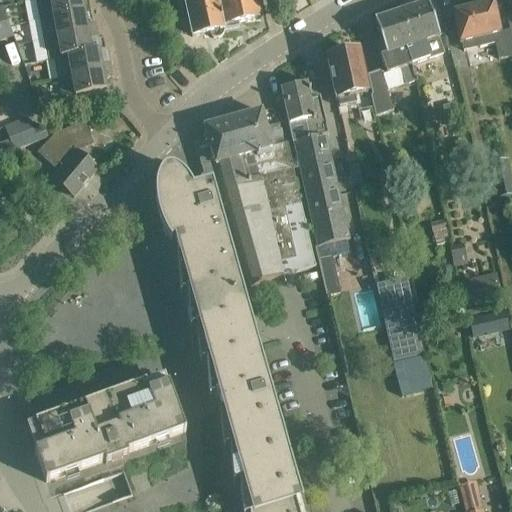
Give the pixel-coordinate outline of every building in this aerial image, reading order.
[(82,1),(86,0),(43,0),(37,1),(41,21),(84,13),(82,1)] [(184,0),(192,38),(209,34),(209,36),(210,38),(211,38),(212,39),(213,40),(215,41),(217,41),(219,40),(220,40),(221,39),(223,38),(223,37),(224,35),(224,33),(224,31),(217,0),(184,0)] [(261,20),(256,0),(217,0),(224,31),(239,28),(239,24),(261,20)] [(511,35),(511,31),(502,33),(494,3),(453,13),(461,45),(477,41),(479,49),(495,44),(499,60),(511,57),(511,35)] [(440,38),(434,23),(428,4),(401,13),(412,45),(406,47),(411,60),(429,54),(425,43),(440,38)] [(96,32),(95,24),(86,25),(84,13),(41,21),(44,41),(96,32)] [(418,82),(411,60),(406,47),(412,45),(401,13),(375,22),(386,55),(380,57),(387,76),(400,71),(405,86),(418,82)] [(13,37),(7,18),(5,14),(0,15),(0,36),(2,41),(13,37)] [(98,40),(97,38),(96,32),(44,41),(48,62),(55,60),(92,53),(91,53),(89,41),(98,40)] [(111,70),(109,62),(101,64),(98,51),(91,53),(92,53),(55,60),(59,80),(111,70)] [(367,94),(363,73),(359,53),(327,60),(336,100),(338,100),(340,107),(357,104),(355,96),(367,94)] [(104,80),(112,78),(111,70),(59,80),(63,101),(106,93),(104,80)] [(388,92),(381,72),(368,76),(372,95),(371,97),(376,117),(394,111),(387,92),(388,92)] [(283,89),(280,90),(289,126),(292,144),(294,143),(318,248),(337,244),(346,242),(349,241),(326,136),(322,119),(326,118),(321,97),(311,99),(309,93),(311,93),(310,90),(309,90),(307,84),(299,86),(297,83),(283,89)] [(210,147),(197,151),(204,176),(200,177),(203,186),(207,194),(223,190),(223,189),(244,183),(278,173),(271,147),(261,112),(205,128),(210,147)] [(37,142),(32,131),(28,119),(16,124),(25,147),(37,142)] [(14,151),(25,147),(16,124),(5,128),(14,151)] [(74,199),(97,171),(76,152),(94,146),(85,124),(55,135),(40,151),(61,170),(52,180),(74,199)] [(32,131),(37,142),(49,138),(44,126),(32,131)] [(244,183),(223,189),(223,190),(249,287),(265,282),(284,277),(316,268),(301,205),(287,144),(271,147),(278,173),(244,183)] [(511,196),(511,180),(508,161),(488,164),(496,200),(511,196)] [(45,449),(35,453),(46,483),(59,479),(70,511),(91,511),(132,497),(138,511),(305,511),(220,207),(227,206),(223,190),(207,194),(203,186),(193,189),(192,186),(186,178),(176,170),(170,168),(162,172),(158,181),(156,192),(155,197),(156,208),(159,219),(163,230),(171,243),(176,240),(180,255),(176,257),(180,296),(186,292),(190,330),(196,326),(200,365),(206,360),(207,372),(149,393),(145,384),(35,423),(45,449)] [(407,280),(376,287),(393,361),(416,356),(423,354),(407,280)] [(507,308),(465,318),(468,332),(510,322),(507,308)] [(483,510),(480,499),(463,504),(464,511),(483,511),(483,510)]
